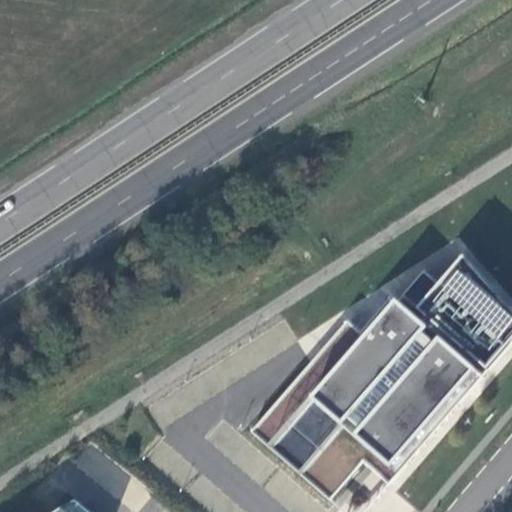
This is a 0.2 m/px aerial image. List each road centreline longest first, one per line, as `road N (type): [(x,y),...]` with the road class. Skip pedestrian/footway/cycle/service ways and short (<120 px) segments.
road 1 (trunk): [(0,283),(436,0)]
road 2 (trunk): [(344,0),(0,224)]
